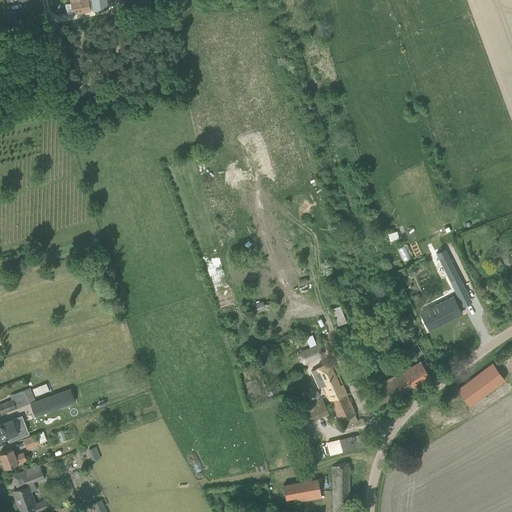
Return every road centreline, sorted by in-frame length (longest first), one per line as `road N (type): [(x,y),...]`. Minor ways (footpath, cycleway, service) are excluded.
road 1 (unclassified): [(370,511),(384,438),(409,403),(511,331)]
road 2 (track): [(71,129),(45,0)]
